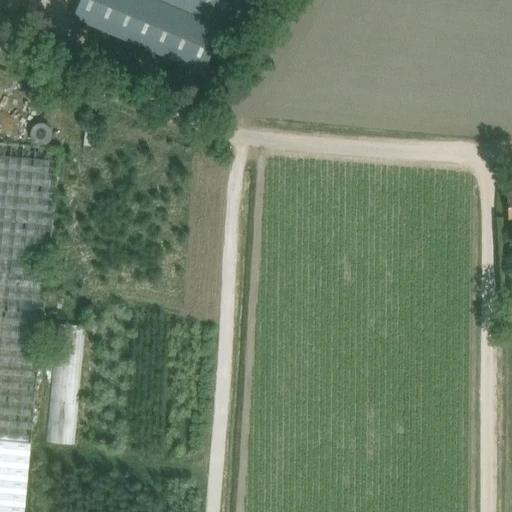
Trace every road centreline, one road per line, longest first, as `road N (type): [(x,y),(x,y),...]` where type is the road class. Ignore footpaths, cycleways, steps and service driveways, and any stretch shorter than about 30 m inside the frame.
road 1 (unclassified): [(511,154),(351,149),(208,126),(0,50)]
road 2 (track): [(487,157),(488,511)]
